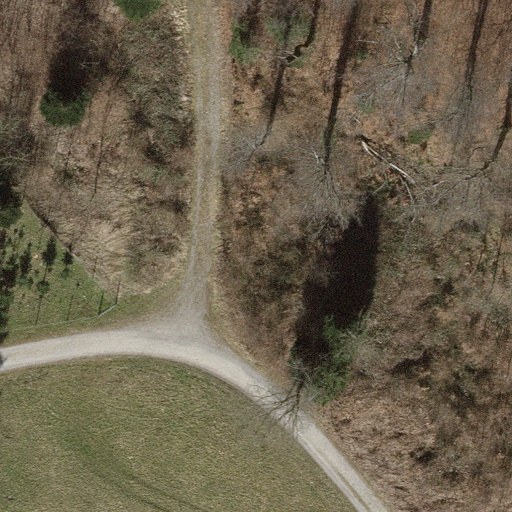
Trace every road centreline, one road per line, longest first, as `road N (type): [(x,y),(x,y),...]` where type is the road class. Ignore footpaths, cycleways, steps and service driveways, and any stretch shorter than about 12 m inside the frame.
road 1 (track): [(355,511),(235,382),(166,349),(96,351),(0,371)]
road 2 (track): [(166,349),(197,96),(183,0)]
